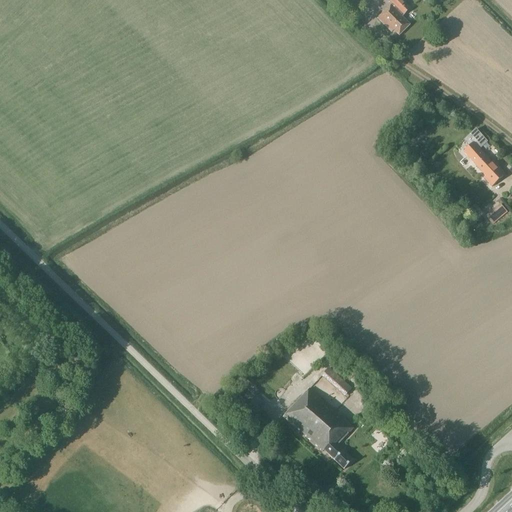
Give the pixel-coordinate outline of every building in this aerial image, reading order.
[(350,16),(361,5),(356,0),(338,0),(336,2),(350,16)] [(398,36),(409,25),(401,17),(409,9),(400,0),(390,0),(388,2),(391,4),(377,19),(388,30),(390,28),(398,36)] [(490,163),(479,150),(487,142),(475,129),(463,140),(468,146),(462,152),(484,177),(483,178),(491,187),(504,175),(492,161),(490,163)] [(473,223),(483,214),(475,204),(465,213),(473,223)] [(504,212),(506,211),(500,204),(485,216),(491,223),(493,221),(494,223),(505,213),(504,212)] [(344,397),(352,388),(328,367),(320,376),(344,397)] [(336,447),(353,429),(309,389),(283,417),(301,434),(302,433),(306,436),(305,437),(321,452),(323,451),(343,470),(352,461),(336,447)] [(262,402),(257,397),(250,405),(255,409),(262,402)]
